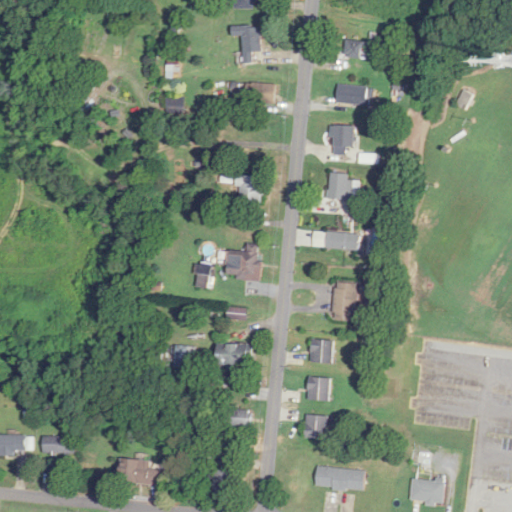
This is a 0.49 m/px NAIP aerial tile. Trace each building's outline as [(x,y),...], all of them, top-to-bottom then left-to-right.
[(257,8),(257,0),(238,0),(238,8),(257,8)] [(265,52),(264,25),(235,26),(235,36),(247,36),(247,63),(257,62),(257,52),(265,52)] [(367,40),(348,40),(348,57),(367,57),(367,40)] [(279,83),(249,83),(249,102),(279,102),(279,83)] [(372,86),(340,85),(340,104),(371,105),(372,86)] [(458,105),(469,110),(476,95),(465,90),(458,105)] [(169,113),(186,113),(186,97),(169,97),(169,113)] [(358,126),(336,126),(336,154),(358,154),(358,126)] [(331,199),(354,201),(356,175),(333,173),(331,199)] [(240,188),(243,188),(243,203),(269,203),(269,177),(240,177),(240,188)] [(362,233),(328,233),(328,249),(362,249),(362,233)] [(263,280),(263,252),(231,252),(231,280),(263,280)] [(337,320),(360,321),(361,284),(339,283),(337,320)] [(231,320),(250,321),(251,308),(231,308),(231,320)] [(315,363),(337,363),(337,340),(315,340),(315,363)] [(219,344),(219,367),(254,367),(254,344),(219,344)] [(177,368),(196,369),(197,346),(178,345),(177,368)] [(312,400),(334,400),(334,378),(312,378),(312,400)] [(332,416),(309,416),(308,439),(332,439),(332,416)] [(35,435),(0,434),(0,454),(35,455),(35,435)] [(78,437),(46,437),(46,455),(78,455),(78,437)] [(217,470),(216,495),(238,496),(239,468),(247,469),(247,458),(223,457),(223,470),(217,470)] [(153,460),(124,460),(124,480),(133,480),(133,485),(167,485),(167,467),(153,467),(153,460)] [(365,490),(367,470),(318,466),(317,486),(365,490)] [(413,503),(444,503),(445,479),(413,479),(413,503)]
